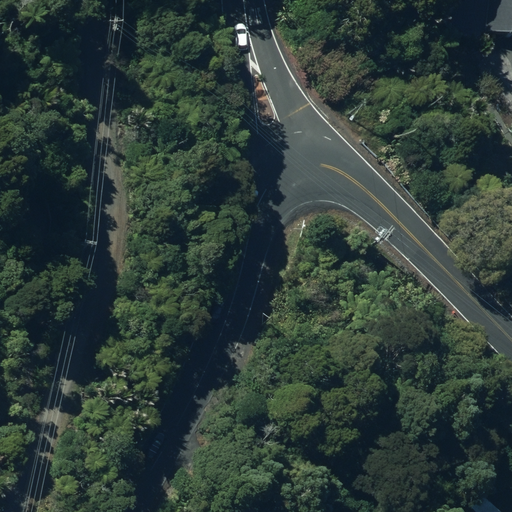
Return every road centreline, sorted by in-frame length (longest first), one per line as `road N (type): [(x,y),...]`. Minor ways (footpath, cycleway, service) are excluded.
road 1 (residential): [(17,511),(78,342),(109,212),(91,0)]
road 2 (secondary): [(266,190),(210,358),(124,511)]
road 3 (tertiary): [(511,342),(389,214),(351,186),(302,174)]
road 4 (secondary): [(266,190),(239,74),(243,0)]
road 5 (secondary): [(243,0),(291,113),(302,174)]
